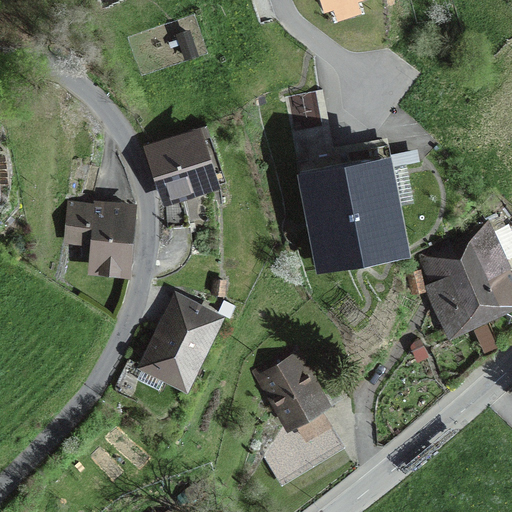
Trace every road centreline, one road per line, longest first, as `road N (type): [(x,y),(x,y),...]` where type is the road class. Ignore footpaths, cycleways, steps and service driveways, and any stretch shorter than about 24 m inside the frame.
road 1 (residential): [(0,54),(82,84),(138,168),(148,220),(143,277),(120,346),(84,403),(0,490)]
road 2 (unclassified): [(340,511),(511,367)]
road 3 (residential): [(275,0),(281,21),(380,95)]
